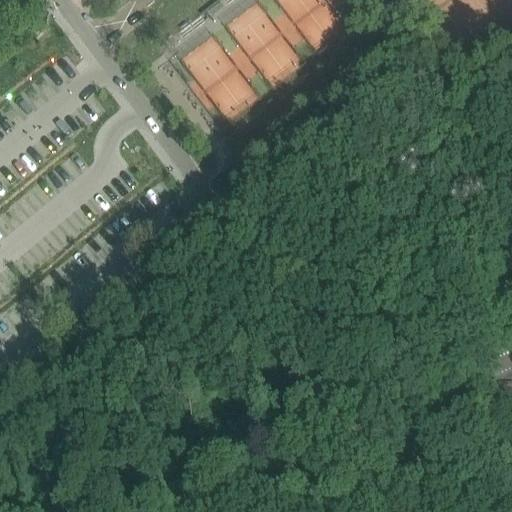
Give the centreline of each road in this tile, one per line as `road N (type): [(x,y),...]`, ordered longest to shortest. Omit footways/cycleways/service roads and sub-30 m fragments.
road 1 (unclassified): [(511,352),(480,286),(445,263),(407,249),(297,254),(231,227),(60,0)]
road 2 (tertiary): [(223,511),(511,384)]
